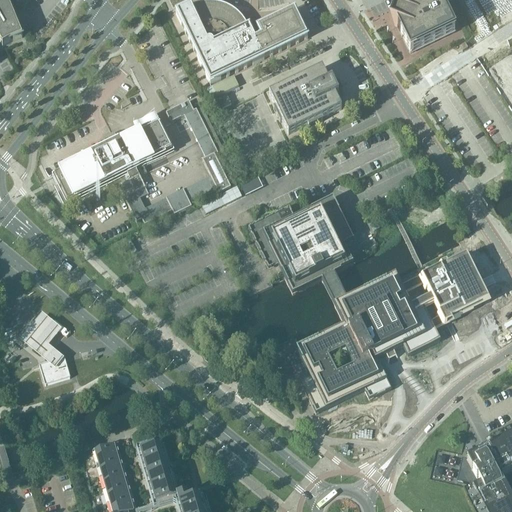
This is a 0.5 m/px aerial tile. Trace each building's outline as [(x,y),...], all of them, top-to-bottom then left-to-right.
[(0,0),(0,43),(3,48),(11,43),(22,39),(9,6),(15,1),(17,5),(23,0),(0,0)] [(389,24),(389,25),(395,27),(397,27),(410,54),(455,33),(438,0),(430,0),(402,14),(399,13),(394,11),(393,12),(395,12),(393,18),(391,24),(389,24)] [(190,8),(176,15),(210,86),(233,75),(272,57),(275,55),(285,51),(308,40),(294,12),(272,23),(257,30),(259,33),(253,36),(249,29),(248,29),(247,27),(245,25),(244,23),(242,20),(241,19),(239,17),(237,15),(235,13),(233,12),(231,11),(228,9),(226,8),(224,7),(221,7),(218,6),(216,6),(213,5),(211,5),(208,5),(205,5),(203,6),(200,6),(198,7),(195,7),(193,8),(191,9),(190,8)] [(465,44),(459,48),(462,52),(468,49),(465,44)] [(275,109),(273,110),(280,124),(282,123),(288,136),(308,127),(309,129),(323,122),(322,120),(342,111),(335,98),(339,96),(337,92),(340,90),(337,84),(334,86),(332,82),(329,83),(322,70),(303,80),(302,77),(288,84),(289,86),(269,96),(275,109)] [(148,196),(139,178),(135,170),(172,152),(159,125),(125,142),(121,133),(115,136),(118,140),(111,143),(113,148),(54,177),(59,187),(57,188),(65,204),(126,174),(130,182),(119,188),(136,224),(142,221),(145,226),(172,213),(174,217),(191,208),(189,204),(217,190),(219,195),(231,189),(214,156),(218,155),(196,111),(193,112),(189,102),(166,114),(171,123),(184,117),(206,160),(202,161),(210,178),(145,210),(140,200),(148,196)] [(221,197),(220,198),(224,207),(242,198),(238,190),(237,188),(221,196),(221,197)] [(219,198),(202,207),(206,216),(224,207),(220,198),(219,198)] [(272,218),(248,229),(253,239),(254,241),(258,249),(259,251),(263,258),(265,263),(269,271),(272,269),(273,269),(276,267),(278,266),(282,273),(283,275),(283,276),(285,279),(293,295),(322,281),(329,295),(335,307),(347,301),(341,289),(334,275),(354,265),(353,263),(352,263),(351,259),(347,252),(344,245),(353,241),(351,236),(333,199),(324,204),(304,214),(302,215),(294,219),(290,209),(282,212),(280,214),(272,218)] [(422,280),(402,290),(395,277),(347,301),(335,307),(344,327),(299,349),(296,350),(310,380),(300,384),(316,416),(365,392),(369,402),(391,391),(376,361),(384,357),(387,362),(392,359),(397,356),(395,352),(403,348),(408,358),(440,343),(434,330),(490,302),(468,258),(432,276),(431,274),(427,276),(426,275),(425,275),(424,275),(423,276),(423,278),(421,279),(422,280)] [(491,301),(501,325),(511,320),(511,297),(505,280),(495,285),(498,292),(493,294),(495,299),(491,301)] [(63,360),(49,348),(63,332),(43,315),(35,325),(20,342),(54,370),(63,360)] [(14,358),(12,357),(9,354),(4,361),(9,365),(14,358)] [(65,361),(65,360),(64,359),(63,360),(40,367),(40,366),(39,367),(40,368),(45,386),(46,386),(69,379),(70,379),(70,378),(69,379),(64,361),(65,361)] [(468,461),(462,460),(457,482),(468,485),(473,493),(472,493),(481,511),(511,511),(511,504),(500,480),(511,473),(511,439),(468,462),(468,461)] [(95,452),(112,511),(133,511),(114,447),(95,452)] [(188,502),(186,496),(177,499),(162,447),(140,453),(155,506),(178,500),(180,511),(210,511),(206,497),(188,502)]
